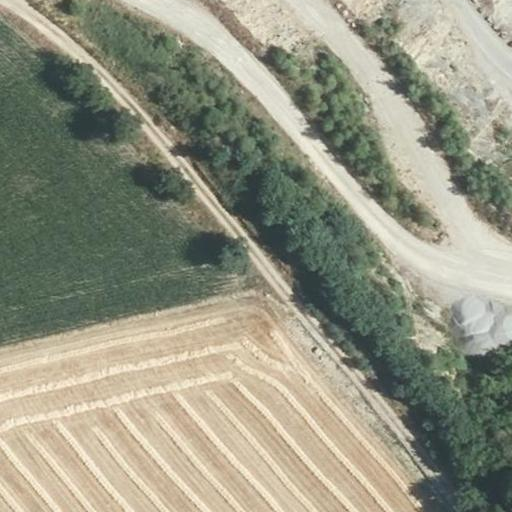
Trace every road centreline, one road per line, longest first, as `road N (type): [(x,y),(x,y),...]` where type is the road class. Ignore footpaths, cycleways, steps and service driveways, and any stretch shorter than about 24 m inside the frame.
road 1 (track): [(8,0),(195,179),(470,511)]
road 2 (track): [(511,278),(429,254),(372,211),(221,41),(146,0)]
road 3 (track): [(511,274),(467,221),(362,59),(303,0)]
